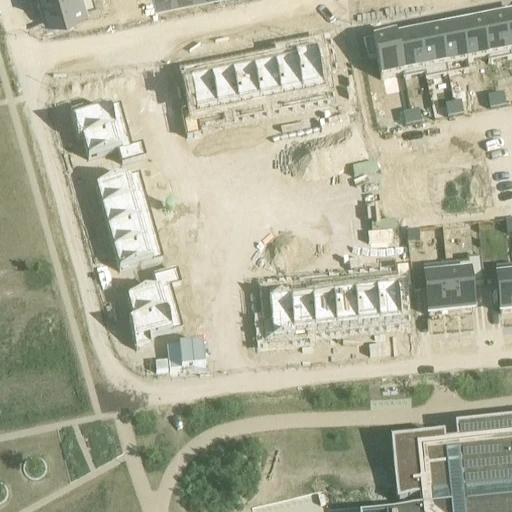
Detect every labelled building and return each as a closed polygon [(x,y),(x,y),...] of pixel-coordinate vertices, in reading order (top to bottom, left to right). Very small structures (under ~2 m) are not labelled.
[(94,0),(39,0),(47,27),(64,22),(62,14),(96,5),(94,0)] [(511,19),(502,21),(509,56),(510,56),(511,55),(511,19)] [(502,21),(481,25),(488,60),(487,61),(488,65),(511,61),(510,56),(509,56),(502,21)] [(481,25),(460,29),(467,65),(487,61),(488,60),(481,25)] [(460,29),(439,33),(445,69),(447,69),(448,78),(468,74),(467,65),(460,29)] [(439,33),(417,38),(425,78),(424,78),(425,82),(448,78),(447,69),(445,69),(439,33)] [(407,35),(395,37),(403,77),(402,77),(403,82),(424,78),(425,78),(417,38),(408,39),(407,35)] [(395,37),(365,43),(368,61),(376,59),(380,82),(402,77),(403,77),(395,37)] [(324,51),(294,57),(304,107),(326,103),(320,70),(328,69),(324,51)] [(284,64),(274,66),(281,102),(280,102),(282,111),(304,107),(294,57),(283,59),(284,64)] [(274,66),(253,70),(260,106),(261,106),(280,102),(281,102),(274,66)] [(253,70),(232,74),(239,110),(238,110),(239,120),(263,115),(261,106),(260,106),(253,70)] [(232,74),(210,78),(217,114),(219,114),(238,110),(239,110),(232,74)] [(194,113),(181,116),(186,141),(201,138),(199,128),(219,124),(220,123),(219,114),(217,114),(210,78),(188,83),(194,113)] [(503,96),(495,98),(498,109),(506,108),(503,96)] [(495,98),(487,99),(490,111),(498,109),(495,98)] [(461,105),(453,106),(455,118),(463,116),(461,105)] [(453,106),(445,108),(447,119),(455,118),(453,106)] [(86,108),(68,113),(77,143),(81,142),(81,141),(126,128),(120,107),(105,111),(88,116),(86,108)] [(418,113),(411,114),(413,126),(421,125),(418,113)] [(411,114),(403,116),(405,128),(413,126),(411,114)] [(126,128),(81,141),(81,142),(87,163),(117,155),(121,168),(146,161),(142,146),(132,149),(126,128)] [(317,132),(309,133),(312,145),(320,144),(317,132)] [(309,133),(302,135),(304,147),(312,145),(309,133)] [(275,140),(267,142),(269,153),(277,152),(275,140)] [(267,142),(259,143),(261,155),(269,153),(267,142)] [(232,148),(225,150),(227,162),(235,160),(232,148)] [(188,150),(176,152),(177,160),(189,158),(188,150)] [(139,177),(95,189),(101,211),(145,198),(139,177)] [(145,198),(101,211),(107,232),(151,219),(145,198)] [(198,198),(186,201),(188,209),(200,206),(198,198)] [(200,206),(188,209),(190,217),(202,213),(200,206)] [(151,219),(107,232),(112,253),(157,240),(151,219)] [(418,233),(406,234),(407,242),(419,241),(418,233)] [(157,240),(112,253),(118,274),(163,262),(157,240)] [(357,240),(349,241),(350,253),(358,252),(357,240)] [(349,241),(341,242),(342,254),(350,253),(349,241)] [(306,245),(298,246),(299,258),(307,257),(306,245)] [(314,245),(306,245),(307,257),(315,256),(314,245)] [(284,248),(272,249),(273,257),(285,256),(284,248)] [(213,254),(202,257),(204,265),(215,261),(213,254)] [(467,266),(446,268),(451,316),(473,313),(471,287),(483,286),(480,260),(466,261),(467,266)] [(396,280),(375,282),(380,328),(402,326),(399,295),(409,294),(412,293),(410,267),(395,269),(396,280)] [(446,268),(423,270),(428,318),(451,316),(446,268)] [(511,268),(495,270),(500,316),(511,314),(511,268)] [(156,292),(126,301),(132,321),(132,322),(177,310),(171,290),(181,287),(177,272),(152,279),(156,292)] [(375,282),(353,284),(358,330),(380,328),(375,282)] [(353,284),(332,286),(337,333),(358,330),(353,284)] [(332,286),(309,289),(310,298),(311,298),(315,335),(337,333),(332,286)] [(270,326),(262,327),(264,345),(294,342),(290,300),(291,300),(290,291),(266,293),(270,326)] [(291,300),(290,300),(294,342),(306,341),(305,336),(315,335),(311,298),(310,298),(291,300)] [(225,307),(210,309),(213,336),(228,335),(225,307)] [(132,321),(127,323),(136,353),(153,348),(151,341),(183,332),(177,310),(132,322),(132,321)] [(161,349),(153,351),(156,362),(164,361),(161,349)] [(397,511),(511,511),(511,424),(454,430),(455,437),(444,438),(390,444),(397,504),(397,511)]
